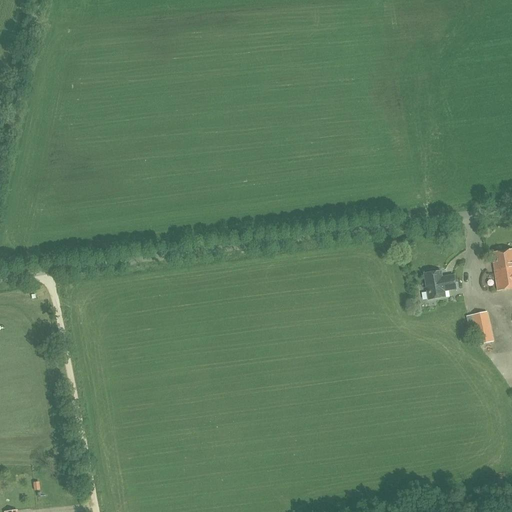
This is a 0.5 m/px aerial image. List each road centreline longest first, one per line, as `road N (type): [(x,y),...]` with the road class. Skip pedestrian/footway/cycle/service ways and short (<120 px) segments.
road 1 (unclassified): [(0,279),(511,209)]
road 2 (track): [(97,511),(49,272)]
road 3 (unclassified): [(0,173),(37,0)]
